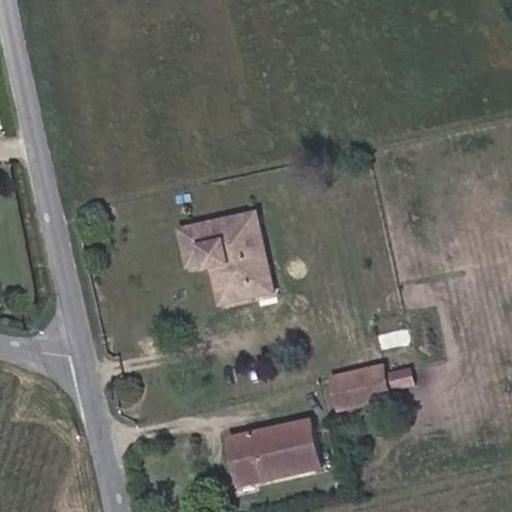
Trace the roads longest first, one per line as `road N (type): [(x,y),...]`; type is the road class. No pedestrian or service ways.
road 1 (tertiary): [(5,0),(83,357)]
road 2 (tertiary): [(83,357),(117,511)]
